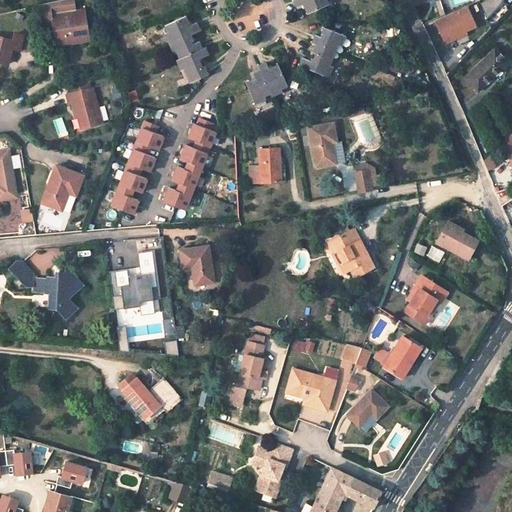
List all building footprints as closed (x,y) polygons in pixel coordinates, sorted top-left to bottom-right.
[(60,0),(58,0),(40,4),(44,23),(54,21),(56,37),(63,36),(64,43),(85,39),(84,33),(90,32),(85,8),(76,9),(62,12),(60,0)] [(76,9),(74,0),(60,0),(62,12),(76,9)] [(293,0),(297,7),(303,4),(308,13),(328,4),(326,0),(293,0)] [(504,0),(484,0),(480,2),(491,28),(509,9),(501,3),(505,0),(504,0)] [(462,32),(476,26),(467,7),(435,22),(445,43),(455,39),(453,34),(459,31),(462,32)] [(190,26),(186,16),(166,26),(168,31),(165,33),(174,53),(177,51),(180,58),(176,60),(181,70),(184,68),(190,82),(197,79),(208,74),(204,67),(202,68),(198,59),(207,54),(204,47),(202,48),(198,42),(191,45),(190,41),(192,40),(190,34),(199,30),(196,23),(190,26)] [(340,46),(344,37),(324,28),(322,33),(324,34),(323,39),(315,36),(312,43),(317,44),(314,52),(316,54),(312,62),(303,58),(300,65),(328,77),(332,67),(329,66),(338,44),(340,46)] [(0,61),(8,63),(12,47),(20,49),(23,35),(15,33),(14,39),(0,36),(0,61)] [(507,62),(494,49),(464,78),(477,92),(507,62)] [(287,85),(278,65),(268,69),(265,62),(258,66),(260,71),(253,74),(257,81),(253,83),(252,80),(246,83),(255,103),(265,99),(263,96),(270,92),(271,96),(281,91),(280,88),(287,85)] [(89,76),(69,81),(72,90),(67,92),(69,101),(72,100),(74,108),(77,107),(79,114),(83,113),(86,125),(103,121),(94,85),(91,85),(89,76)] [(195,140),(212,147),(218,132),(211,130),(214,123),(199,117),(196,124),(193,123),(188,137),(195,140)] [(166,137),(158,134),(160,127),(144,120),(135,142),(152,148),(160,151),(166,137)] [(336,141),(332,121),(308,126),(315,166),(335,162),(331,142),(336,141)] [(187,162),(203,168),(203,169),(209,154),(212,147),(195,140),(193,148),(185,144),(179,159),(187,162)] [(157,158),(149,155),(152,148),(135,142),(127,163),(144,169),(151,172),(157,158)] [(335,162),(343,161),(340,143),(332,144),(335,162)] [(280,181),(278,147),(258,148),(260,182),(280,181)] [(0,198),(17,196),(9,148),(0,149),(0,181),(0,183),(0,198)] [(179,184),(195,190),(201,176),(203,169),(187,162),(184,169),(177,166),(171,180),(179,184)] [(149,179),(141,176),(144,169),(127,163),(118,184),(135,191),(143,194),(149,179)] [(368,169),(366,163),(354,165),(355,171),(368,169)] [(50,183),(43,201),(63,209),(69,191),(76,194),(84,174),(56,164),(51,180),(53,181),(52,184),(50,183)] [(359,191),(371,189),(368,169),(355,171),(359,191)] [(140,201),(132,197),(135,191),(118,184),(110,205),(134,215),(140,201)] [(162,201),(187,211),(192,197),(195,190),(179,184),(176,190),(168,187),(162,201)] [(34,220),(32,208),(22,210),(24,222),(34,220)] [(462,231),(463,229),(448,220),(445,225),(461,233),(462,231)] [(468,259),(478,240),(462,231),(461,233),(445,225),(437,242),(468,259)] [(360,239),(354,228),(340,235),(341,235),(331,240),(337,250),(333,252),(339,262),(342,260),(347,271),(350,269),(354,276),(373,266),(358,239),(360,239)] [(173,310),(163,236),(160,236),(170,310),(173,310)] [(337,250),(331,240),(328,242),(333,252),(337,250)] [(420,244),(417,253),(424,255),(427,246),(420,244)] [(208,245),(179,250),(183,269),(191,267),(194,284),(214,282),(208,245)] [(137,252),(138,259),(140,259),(153,257),(152,250),(137,252)] [(127,268),(109,271),(112,295),(122,293),(123,302),(139,300),(139,305),(141,314),(155,312),(153,299),(151,287),(157,286),(153,257),(140,259),(141,266),(139,267),(140,277),(136,278),(128,279),(128,275),(127,268)] [(342,260),(339,262),(344,273),(347,271),(342,260)] [(16,261),(9,268),(25,285),(32,285),(32,291),(49,292),(48,307),(56,308),(65,318),(76,308),(68,298),(83,284),(71,271),(55,270),(55,276),(46,276),(46,277),(33,277),(33,273),(21,261),(16,261)] [(442,288),(422,275),(415,286),(419,289),(405,311),(425,324),(440,301),(436,298),(442,288)] [(440,301),(441,302),(448,292),(442,288),(436,298),(440,301)] [(112,295),(113,308),(139,305),(139,300),(123,302),(122,293),(112,295)] [(165,324),(165,336),(182,336),(182,324),(165,324)] [(116,327),(118,341),(124,340),(125,351),(129,351),(126,325),(116,327)] [(421,347),(402,335),(391,353),(389,352),(382,363),(386,366),(385,367),(401,378),(421,347)] [(294,349),(311,351),(313,342),(295,339),(294,349)] [(178,353),(177,340),(164,342),(166,354),(178,353)] [(239,376),(225,373),(221,391),(242,396),(245,385),(258,389),(261,378),(264,379),(269,363),(265,359),(262,358),(260,357),(263,345),(248,341),(239,376)] [(345,342),(340,358),(365,367),(370,351),(345,342)] [(318,376),(292,368),(286,389),(311,396),(308,405),(326,411),(334,383),(317,377),(318,376)] [(345,387),(355,391),(360,376),(350,373),(345,387)] [(135,403),(147,416),(160,404),(164,409),(167,412),(183,398),(165,377),(152,388),(149,391),(143,384),(137,377),(122,390),(133,404),(135,403)] [(143,384),(149,391),(152,388),(146,382),(143,384)] [(311,396),(286,389),(285,392),(304,398),(302,404),(308,405),(311,396)] [(389,405),(371,389),(347,414),(360,426),(373,413),(377,417),(389,405)] [(133,404),(145,417),(147,416),(135,403),(133,404)] [(147,424),(164,409),(160,404),(147,416),(145,417),(143,419),(147,424)] [(285,472),(294,448),(289,446),(274,441),(271,450),(259,446),(253,463),(265,467),(263,474),(267,476),(262,491),(277,496),(282,480),(279,479),(282,471),(285,472)] [(7,465),(14,464),(15,475),(33,472),(31,449),(14,451),(14,449),(5,450),(7,465)] [(150,451),(149,465),(156,465),(157,451),(150,451)] [(379,452),(372,454),(375,466),(382,464),(379,452)] [(88,466),(66,459),(61,477),(83,484),(88,466)] [(334,511),(343,493),(373,507),(381,490),(331,466),(309,511),(334,511)] [(224,476),(213,473),(211,478),(222,482),(224,476)] [(262,491),(267,476),(263,474),(257,489),(262,491)] [(175,481),(169,498),(184,504),(190,486),(175,481)] [(67,511),(72,497),(50,491),(45,508),(48,509),(47,511),(67,511)] [(0,511),(22,511),(23,509),(17,507),(19,499),(2,493),(0,496),(0,511)]
